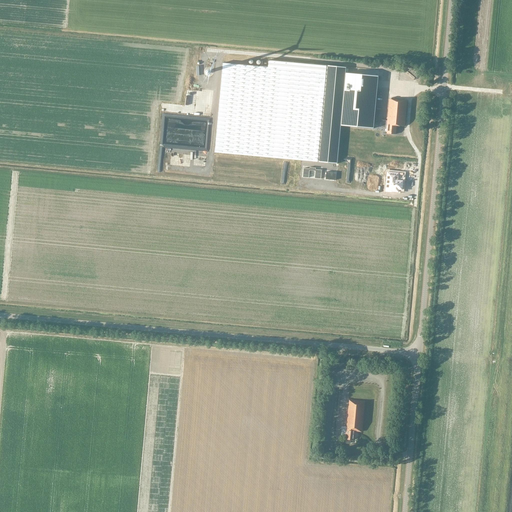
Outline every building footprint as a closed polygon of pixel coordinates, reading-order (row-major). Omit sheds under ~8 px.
[(223,62),(215,153),(284,159),(300,161),(337,164),(371,167),(371,162),(404,165),(408,115),(409,115),(411,94),(398,93),(397,93),(397,95),(377,93),(378,92),(377,92),(377,93),(376,93),(378,77),(345,74),(346,67),(269,60),(268,67),(223,62)] [(303,168),(302,177),(308,178),(309,170),(315,171),(314,178),(320,179),(321,170),(315,170),(315,168),(309,167),(309,169),(303,168)] [(326,172),(325,179),(335,180),(336,173),(326,172)] [(388,172),(386,189),(393,189),(393,191),(398,192),(398,189),(402,189),(402,181),(397,181),(397,178),(398,178),(398,173),(388,172)] [(345,443),(350,444),(350,440),(354,440),(355,432),(362,432),(362,430),(364,402),(349,400),(345,439),(346,439),(345,443)]
